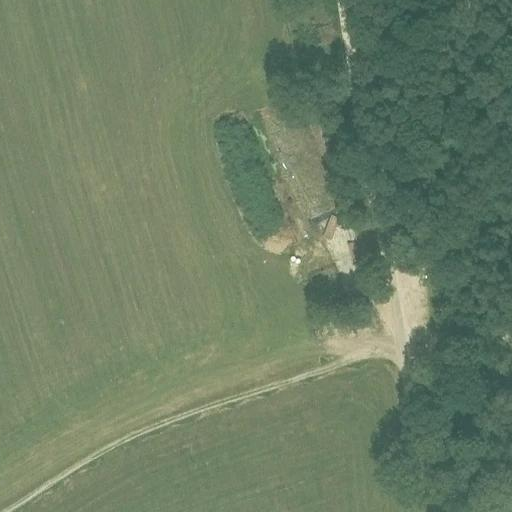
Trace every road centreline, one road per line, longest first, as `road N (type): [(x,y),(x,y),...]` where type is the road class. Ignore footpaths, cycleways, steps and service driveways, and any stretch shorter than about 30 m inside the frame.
road 1 (track): [(511,337),(347,362),(200,408),(93,456),(7,511)]
road 2 (unclassified): [(430,511),(386,236)]
road 3 (track): [(386,236),(349,0)]
road 4 (track): [(391,274),(451,248),(511,201)]
